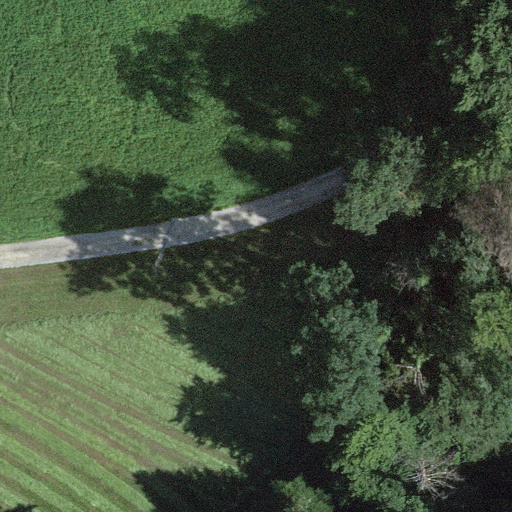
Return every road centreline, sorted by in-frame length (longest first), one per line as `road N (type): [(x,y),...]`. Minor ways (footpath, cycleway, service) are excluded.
road 1 (track): [(354,185),(211,232),(0,263)]
road 2 (track): [(354,185),(511,54)]
